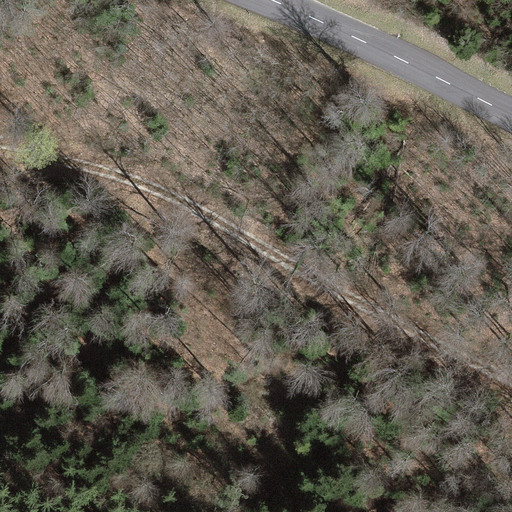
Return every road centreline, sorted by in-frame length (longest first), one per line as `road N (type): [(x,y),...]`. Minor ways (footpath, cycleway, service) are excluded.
road 1 (track): [(511,378),(122,179),(0,152)]
road 2 (primary): [(272,0),(511,114)]
